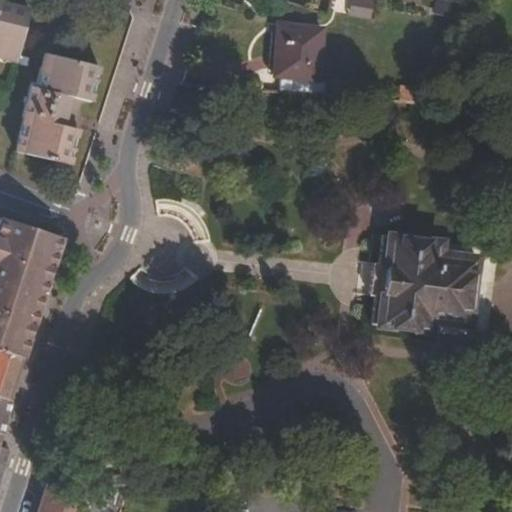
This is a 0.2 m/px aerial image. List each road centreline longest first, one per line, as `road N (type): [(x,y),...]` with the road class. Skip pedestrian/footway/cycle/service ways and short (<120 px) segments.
road 1 (tertiary): [(13,511),(84,299)]
road 2 (tertiary): [(131,157),(175,0)]
road 3 (tertiary): [(84,299),(130,236),(131,157)]
